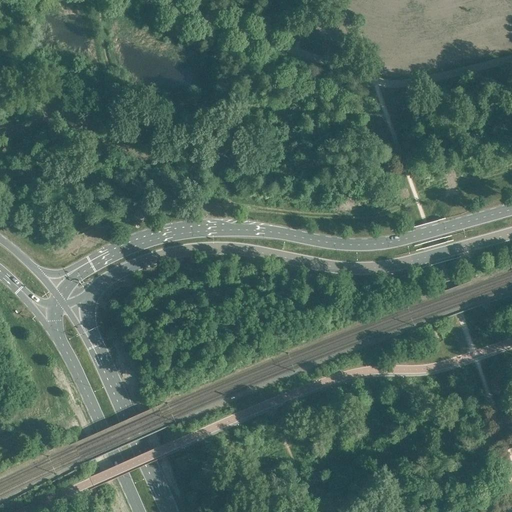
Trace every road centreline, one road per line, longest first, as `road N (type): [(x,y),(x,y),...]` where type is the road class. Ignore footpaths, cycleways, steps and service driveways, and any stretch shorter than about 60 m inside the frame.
road 1 (secondary): [(511,209),(361,245),(266,231),(185,232),(139,243),(77,274)]
road 2 (secondary): [(91,294),(141,263),(189,250),(234,248),(358,268),(511,234)]
road 3 (secondary): [(55,335),(138,511)]
road 4 (secondary): [(168,511),(85,336)]
